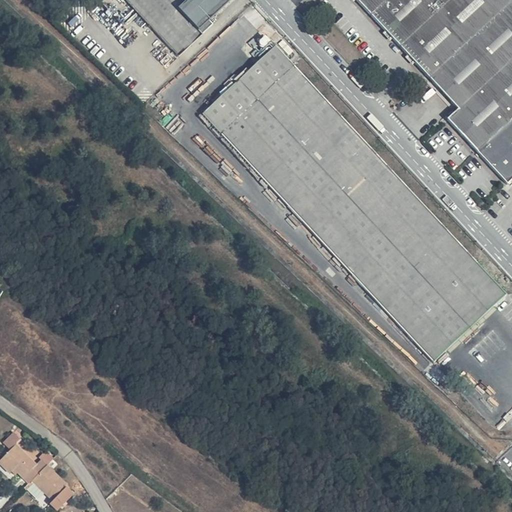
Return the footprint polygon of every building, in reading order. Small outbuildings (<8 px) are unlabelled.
[(128,0),(179,54),(222,11),(216,6),(222,0),(128,0)] [(511,0),(358,0),(458,110),(446,126),(505,185),(511,180),(511,0)] [(273,48),(200,117),(433,363),(507,300),(273,48)] [(41,458),(40,456),(14,431),(3,443),(11,451),(17,444),(37,463),(41,458)] [(30,483),(34,479),(48,464),(41,458),(37,463),(17,444),(11,451),(0,462),(10,471),(12,470),(14,467),(19,472),(30,483)] [(40,456),(41,458),(48,464),(55,456),(47,449),(40,456)] [(48,464),(34,479),(55,499),(50,504),(58,511),(75,494),(67,487),(69,484),(48,464)]
